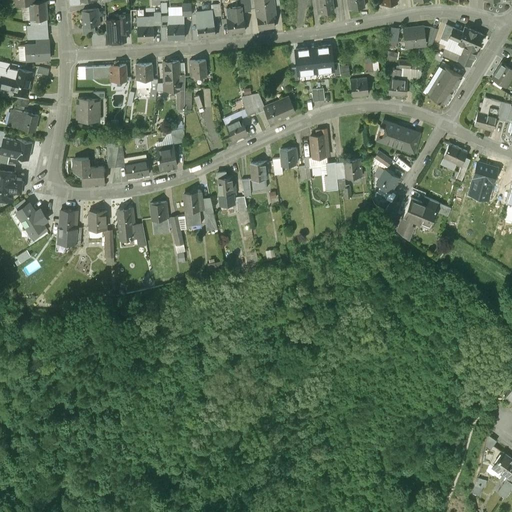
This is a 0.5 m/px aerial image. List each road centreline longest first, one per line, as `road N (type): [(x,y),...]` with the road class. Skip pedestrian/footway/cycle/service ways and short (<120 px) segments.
road 1 (residential): [(445,123),(395,107),(344,108),(159,182),(73,192),(53,170),(66,55)]
road 2 (residential): [(66,55),(213,46),(435,11),(476,15),(502,29)]
